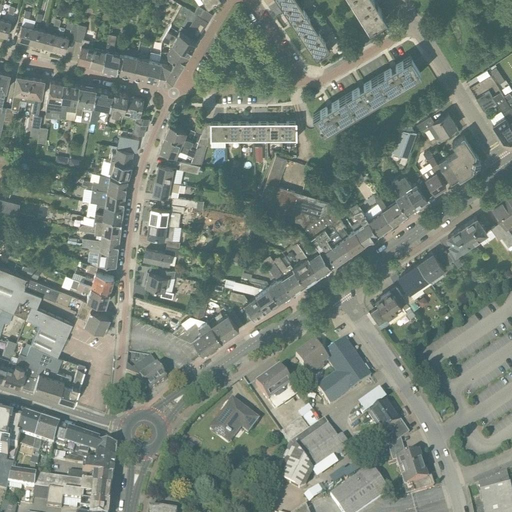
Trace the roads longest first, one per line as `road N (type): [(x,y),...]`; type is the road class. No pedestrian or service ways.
road 1 (residential): [(135,416),(118,381),(126,253),(136,183),(173,92)]
road 2 (residential): [(460,511),(435,436),(339,288)]
road 3 (residential): [(468,197),(454,189),(293,300),(298,317)]
road 4 (residential): [(173,92),(0,54)]
road 5 (residential): [(507,170),(417,26)]
road 6 (secondary): [(339,288),(468,197)]
road 7 (secondary): [(187,391),(298,317)]
road 8 (secondary): [(125,431),(0,391)]
road 9 (residential): [(302,82),(324,80),(417,26)]
road 10 (residential): [(173,92),(302,82)]
